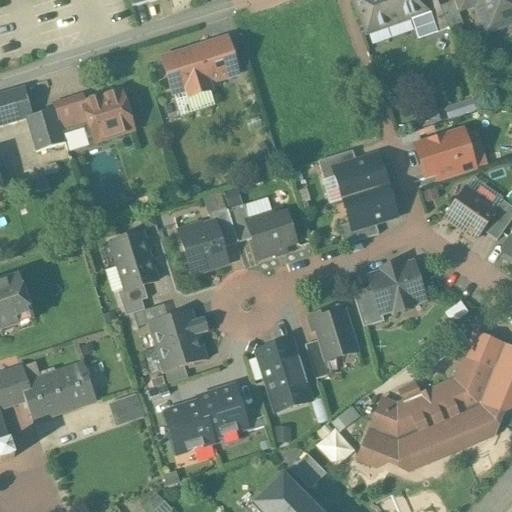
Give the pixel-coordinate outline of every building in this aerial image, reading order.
[(354,0),(366,34),(387,27),(386,26),(410,17),(410,19),(428,13),(423,0),(354,0)] [(436,0),(423,0),(428,13),(429,13),(436,34),(448,30),(440,8),(439,8),(436,0)] [(511,0),(457,0),(459,3),(466,0),(483,0),(486,9),(485,10),(492,30),(511,22),(511,0)] [(454,2),(440,8),(448,30),(449,32),(463,27),(454,2)] [(226,41),(162,61),(173,95),(187,91),(189,98),(209,92),(207,85),(237,75),(226,41)] [(0,95),(0,126),(27,119),(33,117),(25,89),(0,95)] [(121,93),(84,105),(82,97),(53,106),(54,111),(55,111),(62,136),(63,136),(89,127),(94,143),(132,131),(121,93)] [(434,110),(419,115),(423,126),(437,121),(434,110)] [(54,111),(33,117),(27,119),(37,153),(65,145),(63,136),(62,136),(55,111),(54,111)] [(461,132),(415,147),(424,174),(435,170),(439,181),(473,171),(461,132)] [(352,152),(318,163),(324,182),(335,178),(333,172),(356,164),(352,152)] [(356,164),(333,172),(335,178),(342,201),(342,202),(387,188),(386,187),(377,159),(378,158),(377,158),(356,164)] [(387,188),(342,202),(343,202),(350,225),(352,231),(375,224),(396,218),(396,217),(395,217),(386,189),(387,188)] [(494,212),(465,191),(445,220),(476,241),(482,232),(495,212),(494,212)] [(511,209),(501,202),(494,212),(495,212),(482,232),(496,243),(511,220),(511,209)] [(244,207),(226,212),(237,245),(251,240),(251,239),(252,239),(247,223),(249,222),(244,207)] [(226,211),(209,216),(212,226),(213,226),(221,250),(237,245),(226,212),(226,211)] [(286,215),(274,219),(273,215),(249,222),(247,223),(252,239),(251,239),(251,240),(258,261),(285,253),(283,249),(295,245),(286,215)] [(352,231),(350,225),(338,228),(344,247),(378,236),(375,224),(352,231)] [(212,226),(201,230),(200,228),(179,235),(192,274),(225,263),(221,250),(213,226),(212,226)] [(141,233),(110,243),(118,268),(148,258),(141,233)] [(511,241),(503,255),(504,260),(510,265),(511,264),(511,241)] [(148,258),(118,268),(125,291),(126,292),(143,287),(156,283),(148,258)] [(397,266),(382,271),(383,274),(368,279),(372,289),(380,315),(381,315),(393,311),(394,315),(412,309),(411,305),(424,301),(412,265),(398,269),(397,266)] [(0,331),(31,321),(18,279),(0,284),(0,331)] [(143,287),(126,292),(125,291),(118,294),(125,318),(144,312),(142,302),(147,300),(143,287)] [(372,289),(353,295),(363,329),(383,323),(381,315),(380,315),(372,289)] [(163,307),(142,314),(145,326),(149,325),(167,319),(163,307)] [(167,319),(149,325),(157,350),(197,337),(189,312),(167,319)] [(343,313),(330,317),(328,313),(309,319),(313,333),(316,333),(319,342),(326,363),(327,363),(356,353),(343,313)] [(142,314),(134,316),(138,328),(145,326),(142,314)] [(114,316),(104,319),(107,327),(116,324),(114,316)] [(197,337),(157,350),(165,374),(205,362),(197,337)] [(319,342),(305,347),(316,381),(331,376),(327,363),(326,363),(319,342)] [(291,344),(257,354),(266,384),(300,373),(291,344)] [(454,382),(396,407),(382,401),(357,460),(377,468),(388,463),(409,471),(435,460),(439,450),(455,444),(464,448),(491,436),(500,414),(480,406),(494,372),(463,359),(454,382)] [(95,403),(83,366),(28,385),(20,387),(26,402),(33,424),(95,403)] [(22,369),(0,376),(0,463),(14,459),(10,445),(8,445),(0,422),(0,410),(26,402),(20,387),(28,385),(22,369)] [(300,373),(266,384),(275,413),(310,403),(300,373)] [(166,387),(157,389),(160,399),(169,396),(166,387)] [(233,388),(198,399),(199,403),(211,441),(247,430),(245,424),(233,388)] [(130,398),(107,405),(116,429),(143,420),(143,419),(138,421),(130,398)] [(211,441),(199,403),(164,414),(177,456),(213,445),(211,441)] [(245,424),(247,430),(248,434),(266,427),(263,418),(245,424)] [(316,446),(335,466),(352,449),(334,430),(316,446)] [(309,489),(324,473),(304,454),(289,471),(309,489)] [(325,511),(285,469),(252,501),(261,511),(325,511)]
